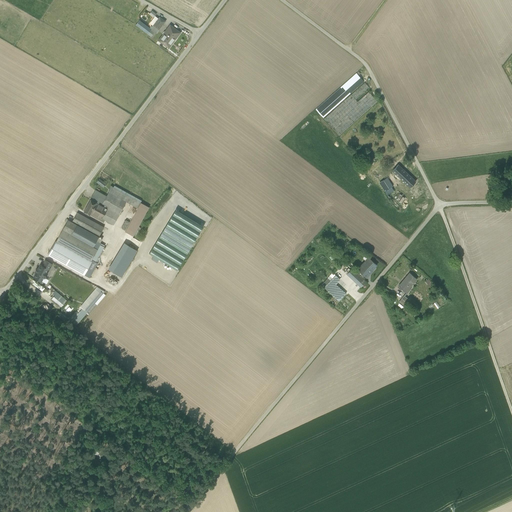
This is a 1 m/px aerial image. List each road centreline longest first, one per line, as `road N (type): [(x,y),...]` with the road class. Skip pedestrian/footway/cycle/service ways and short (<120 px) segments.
road 1 (track): [(283,0),(365,62),(437,201),(511,412)]
road 2 (residential): [(184,511),(437,201),(511,200)]
road 3 (residential): [(223,0),(3,290)]
